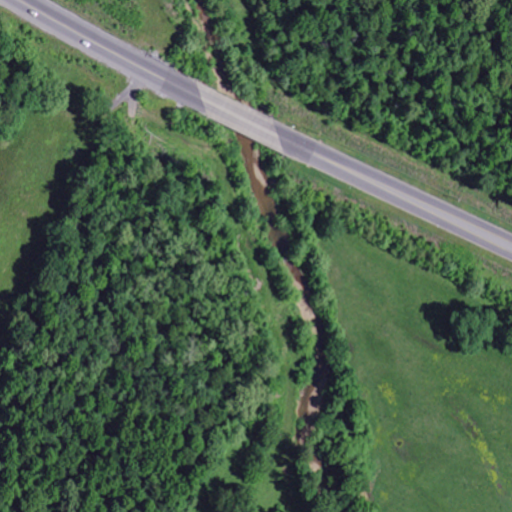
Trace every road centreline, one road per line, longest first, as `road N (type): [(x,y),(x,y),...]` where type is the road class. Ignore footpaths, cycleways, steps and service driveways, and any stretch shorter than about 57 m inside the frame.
road 1 (tertiary): [(511,265),(310,154)]
road 2 (tertiary): [(182,88),(12,0)]
road 3 (tertiary): [(310,154),(182,88)]
